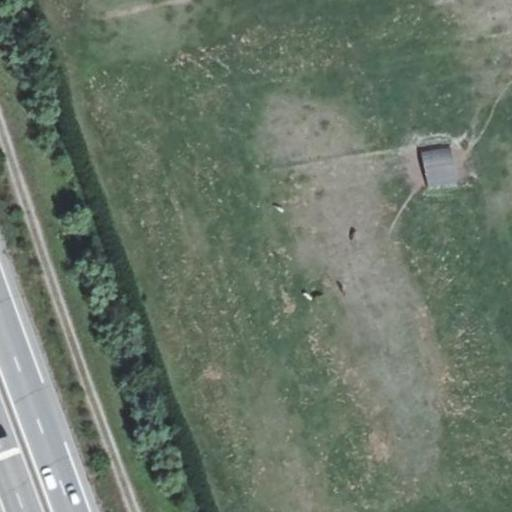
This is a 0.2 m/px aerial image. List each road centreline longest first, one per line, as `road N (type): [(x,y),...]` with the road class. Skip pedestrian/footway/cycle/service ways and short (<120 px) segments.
road 1 (track): [(134,511),(0,129)]
road 2 (trunk): [(72,511),(0,312)]
